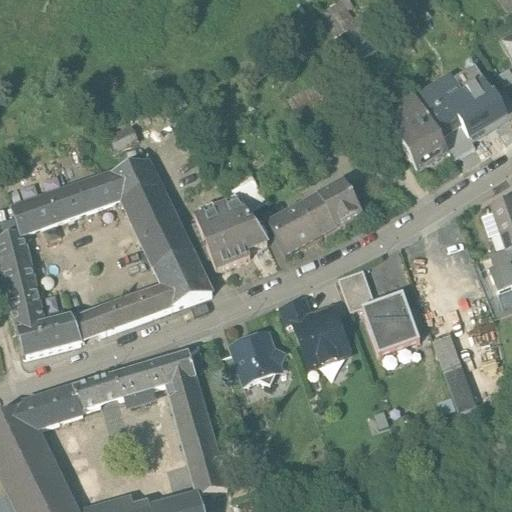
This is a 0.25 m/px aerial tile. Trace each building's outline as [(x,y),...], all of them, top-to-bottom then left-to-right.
[(348,0),(343,3),(341,0),(334,0),(306,18),(324,47),(346,35),(361,62),(394,44),(382,22),(376,25),(370,12),(353,21),(349,14),(355,10),(348,0)] [(511,0),(498,0),(507,16),(511,13),(511,0)] [(511,37),(502,43),(511,61),(511,37)] [(438,90),(415,104),(439,143),(461,129),(469,142),(505,119),(494,100),(492,101),(475,73),(452,87),(457,95),(446,102),(438,90)] [(353,129),(337,97),(322,104),(315,90),(287,105),(313,155),(341,140),(339,136),(353,129)] [(439,143),(415,104),(399,114),(403,121),(389,129),(414,170),(445,152),(439,143)] [(133,132),(109,143),(117,159),(141,148),(133,132)] [(161,294),(171,315),(212,301),(147,167),(111,180),(120,206),(161,294)] [(237,206),(246,218),(256,213),(253,209),(263,202),(247,174),(234,181),(241,193),(232,198),(237,206)] [(23,240),(120,206),(111,180),(13,214),(21,238),(22,240),(23,240)] [(344,187),(268,229),(285,261),(361,219),(344,187)] [(509,258),(511,256),(511,204),(493,212),(494,216),(501,238),(509,258)] [(215,275),(249,262),(247,257),(267,249),(255,232),(246,218),(237,206),(195,222),(215,275)] [(481,221),(488,243),(501,238),(494,216),(481,221)] [(23,240),(22,240),(21,238),(0,242),(0,265),(17,335),(44,328),(43,322),(23,240)] [(511,273),(511,268),(498,270),(505,309),(511,314),(511,273)] [(363,275),(338,284),(351,319),(364,314),(376,310),(363,275)] [(81,347),(171,315),(161,294),(73,326),(81,347)] [(376,310),(364,314),(380,359),(420,346),(404,301),(376,310)] [(309,304),(279,314),(284,328),(293,325),(313,319),(309,304)] [(313,319),(293,325),(310,376),(353,362),(336,311),(313,319)] [(81,347),(73,326),(71,322),(51,327),(49,320),(43,322),(44,328),(17,335),(23,361),(23,362),(24,362),(24,363),(80,349),(81,348),(81,347)] [(469,333),(454,339),(480,406),(503,397),(493,373),(486,376),(469,333)] [(270,337),(229,353),(234,364),(244,394),(264,387),(271,392),(275,383),(285,379),(282,371),(288,360),(278,355),(270,337)] [(452,341),(433,348),(444,377),(463,371),(452,341)] [(192,357),(118,379),(125,414),(170,403),(199,500),(202,499),(229,493),(192,357)] [(224,365),(236,398),(244,394),(234,364),(224,365)] [(463,371),(444,377),(460,419),(478,412),(463,371)] [(118,379),(26,404),(42,437),(125,414),(118,379)] [(79,511),(42,437),(26,404),(21,411),(0,420),(0,483),(8,501),(0,503),(0,511),(79,511)] [(205,511),(202,499),(153,511),(150,505),(135,509),(132,500),(85,511),(205,511)]
